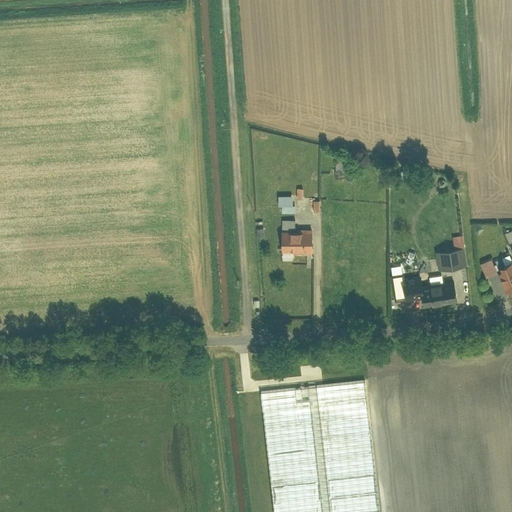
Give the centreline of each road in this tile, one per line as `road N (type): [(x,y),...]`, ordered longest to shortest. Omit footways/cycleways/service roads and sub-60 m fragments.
road 1 (tertiary): [(0,356),(446,330),(511,314)]
road 2 (track): [(224,0),(247,343)]
road 3 (track): [(461,175),(479,324)]
road 4 (unknown): [(266,221),(273,341)]
